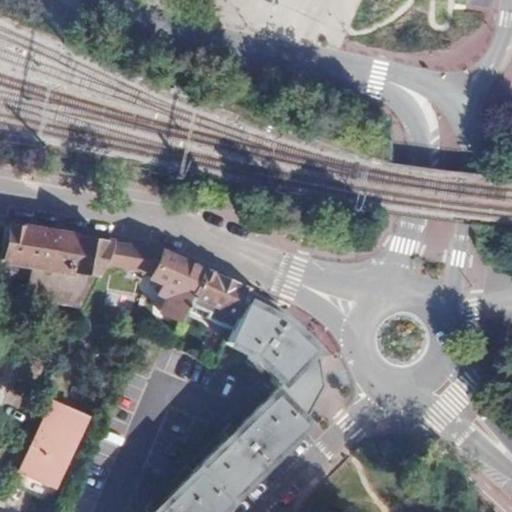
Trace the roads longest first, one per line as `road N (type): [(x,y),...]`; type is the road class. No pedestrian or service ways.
road 1 (unclassified): [(365,322),(193,243),(0,207)]
road 2 (residential): [(376,83),(144,22),(98,0)]
road 3 (residential): [(376,83),(413,112),(424,152),(389,303)]
road 4 (residential): [(437,314),(449,296),(472,126)]
road 5 (residential): [(256,511),(380,389)]
